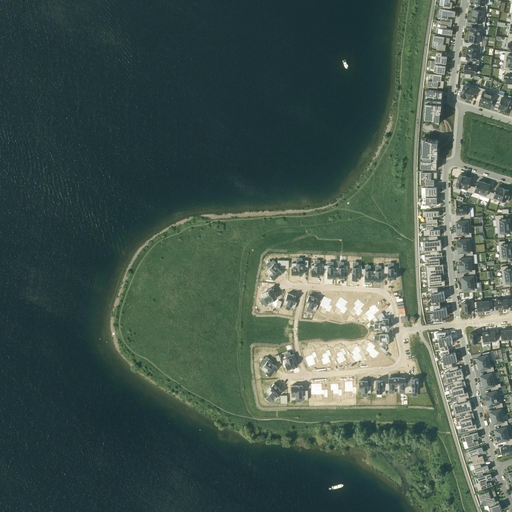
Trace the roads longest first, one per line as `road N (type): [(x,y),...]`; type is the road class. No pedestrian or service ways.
road 1 (residential): [(458,325),(446,170),(456,162)]
road 2 (residential): [(496,467),(458,325)]
road 3 (residential): [(398,330),(402,355),(394,369),(304,376)]
road 4 (residential): [(305,286),(380,290),(398,330)]
